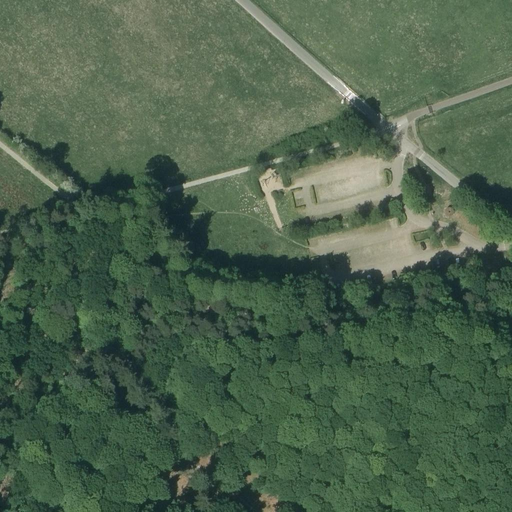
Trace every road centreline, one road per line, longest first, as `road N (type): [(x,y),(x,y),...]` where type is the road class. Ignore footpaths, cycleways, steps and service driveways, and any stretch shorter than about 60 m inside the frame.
road 1 (unclassified): [(511,230),(241,0)]
road 2 (track): [(212,486),(115,353),(134,254),(113,216)]
road 3 (track): [(387,129),(511,80)]
